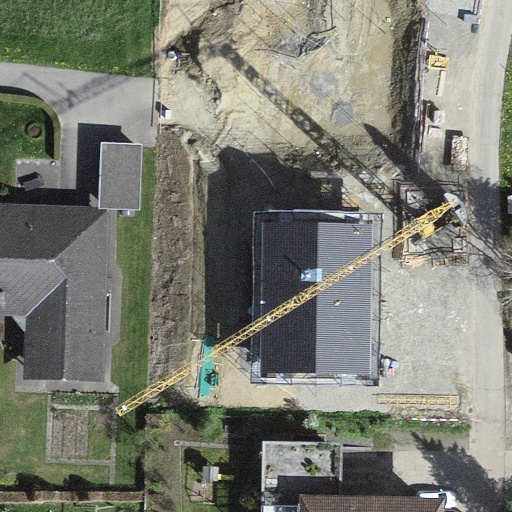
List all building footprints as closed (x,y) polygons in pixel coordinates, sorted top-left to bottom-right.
[(382,0),(242,0),(296,29),(299,15),(307,17),(311,0),(354,0),(358,12),(382,0)] [(138,147),(103,146),(101,203),(137,204),(138,147)] [(38,372),(96,374),(102,215),(0,211),(0,308),(6,309),(6,301),(41,302),(38,372)] [(0,325),(0,486),(52,492),(59,384),(28,382),(31,327),(0,325)] [(264,505),(309,506),(329,507),(331,446),(265,445),(264,505)]
